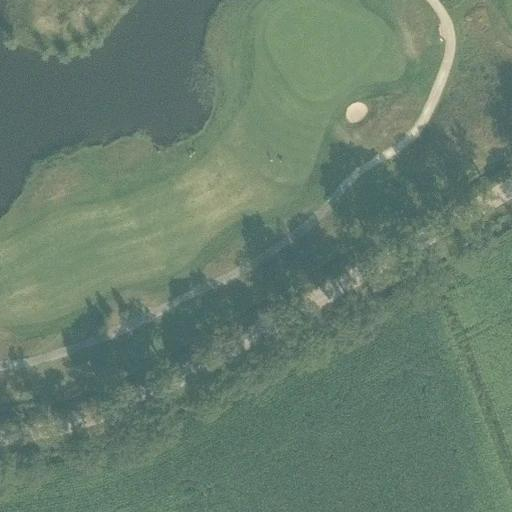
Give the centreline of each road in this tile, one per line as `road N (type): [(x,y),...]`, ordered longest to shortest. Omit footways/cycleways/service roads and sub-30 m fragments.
road 1 (unknown): [(0,363),(65,351),(116,330),(245,269),(296,232),(425,114),(455,35),(446,0)]
road 2 (unclassified): [(511,187),(168,384),(57,433),(0,438)]
